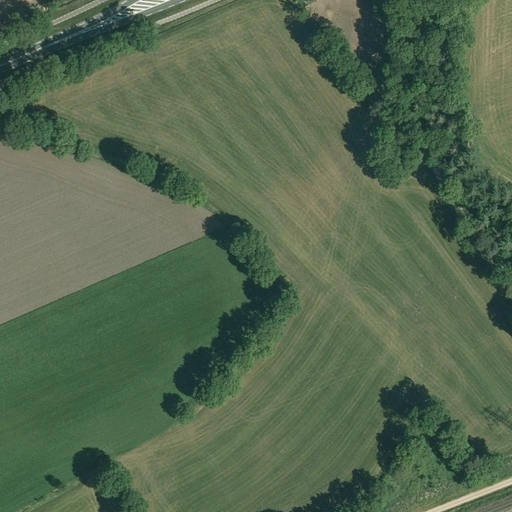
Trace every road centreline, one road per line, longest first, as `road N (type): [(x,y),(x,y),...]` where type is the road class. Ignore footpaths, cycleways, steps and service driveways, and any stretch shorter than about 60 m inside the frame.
road 1 (unclassified): [(511,280),(397,115),(392,0)]
road 2 (primary): [(24,55),(180,0)]
road 3 (primary): [(131,0),(24,55)]
